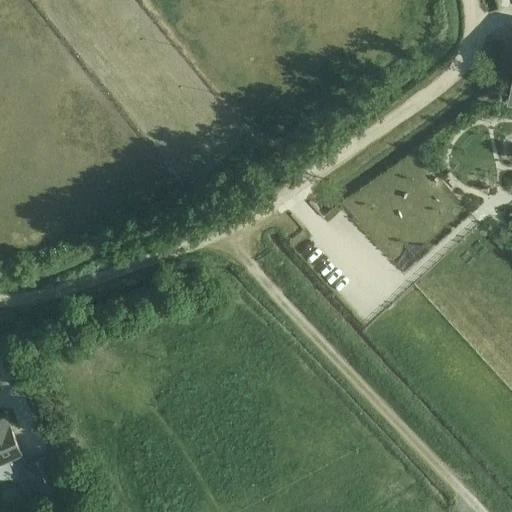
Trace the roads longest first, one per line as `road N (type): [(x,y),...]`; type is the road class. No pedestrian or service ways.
road 1 (track): [(0,297),(25,299),(222,234),(450,72),(469,43),(468,0)]
road 2 (track): [(222,234),(486,511)]
